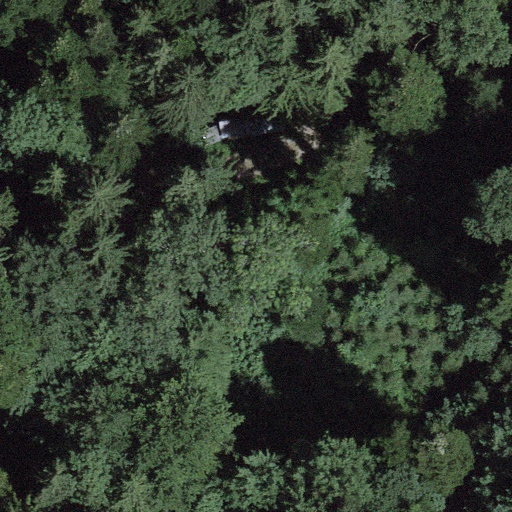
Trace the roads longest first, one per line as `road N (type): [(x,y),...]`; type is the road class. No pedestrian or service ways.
road 1 (track): [(417,0),(0,181)]
road 2 (track): [(225,511),(0,195)]
